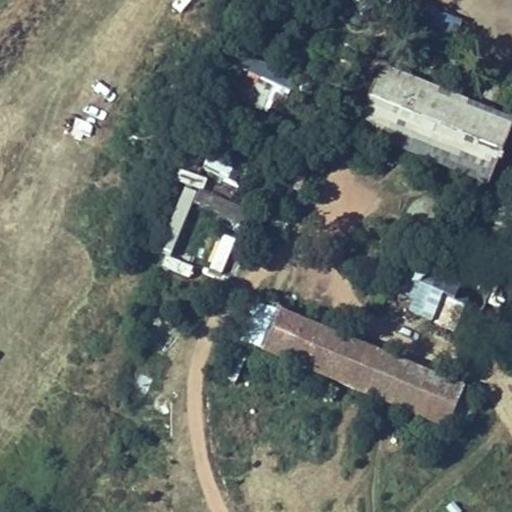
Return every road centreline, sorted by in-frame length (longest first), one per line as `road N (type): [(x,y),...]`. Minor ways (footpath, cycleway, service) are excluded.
road 1 (unknown): [(337,224),(246,287),(206,337),(194,383),(193,445),(208,511)]
road 2 (unknown): [(337,224),(372,303),(427,324),(511,428)]
